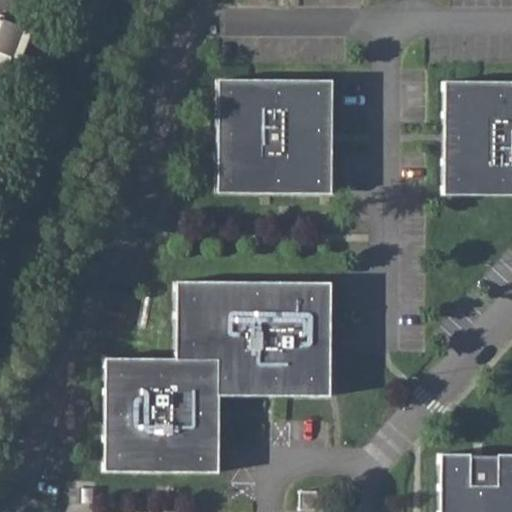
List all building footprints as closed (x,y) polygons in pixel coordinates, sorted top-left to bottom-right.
[(0,55),(17,62),(30,30),(0,17),(0,55)] [(214,193),(328,194),(328,135),(329,80),(215,80),(214,193)] [(441,138),(440,195),(511,195),(511,81),(441,81),(441,138)] [(327,282),(174,281),(173,359),(102,358),(102,472),(215,473),(216,417),(216,395),(327,396),(327,282)] [(511,511),(511,453),(437,454),(436,511),(511,511)] [(321,490),(299,490),(299,508),(321,508),(321,490)]
